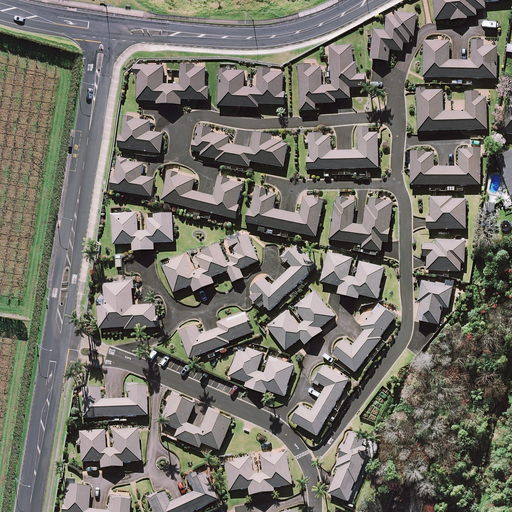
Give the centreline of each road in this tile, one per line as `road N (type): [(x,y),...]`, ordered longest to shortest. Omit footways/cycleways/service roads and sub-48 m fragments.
road 1 (residential): [(103,31),(58,347)]
road 2 (tertiary): [(103,31),(253,38),(308,26),(365,0)]
road 3 (residential): [(58,347),(28,511)]
